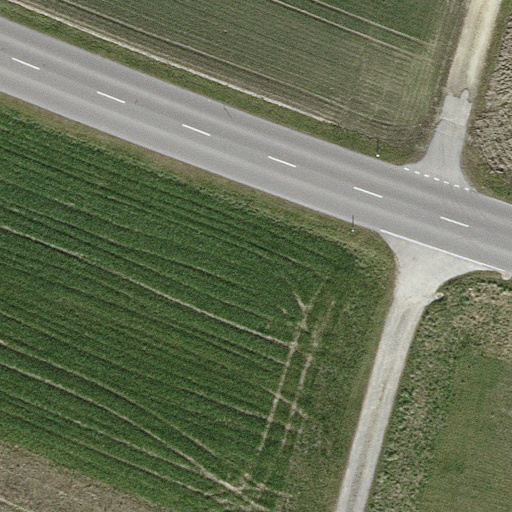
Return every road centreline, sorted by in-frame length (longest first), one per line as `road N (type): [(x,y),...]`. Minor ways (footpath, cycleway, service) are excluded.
road 1 (tertiary): [(0,51),(437,229),(511,250)]
road 2 (track): [(500,0),(362,511)]
